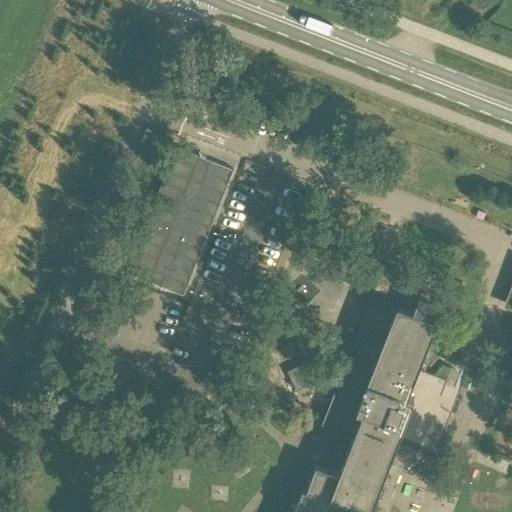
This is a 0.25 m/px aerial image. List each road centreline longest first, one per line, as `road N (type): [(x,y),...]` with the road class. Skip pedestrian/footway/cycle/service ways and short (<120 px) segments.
road 1 (unclassified): [(51,328),(199,0)]
road 2 (secondary): [(511,110),(227,0)]
road 3 (track): [(0,439),(51,328)]
